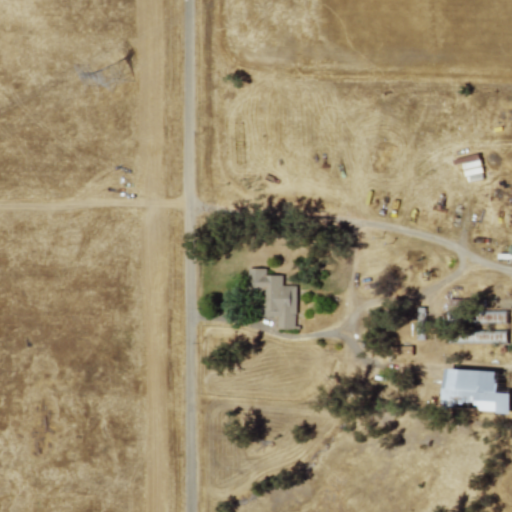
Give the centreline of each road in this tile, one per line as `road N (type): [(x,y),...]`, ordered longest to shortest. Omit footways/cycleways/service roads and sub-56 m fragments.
road 1 (residential): [(186,0),(189,511)]
road 2 (residential): [(189,319),(313,362),(367,316)]
